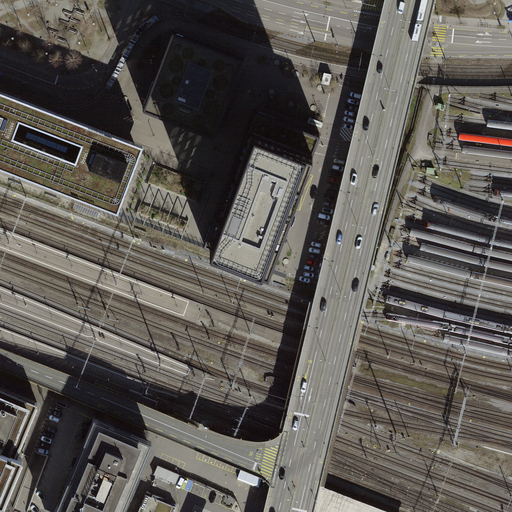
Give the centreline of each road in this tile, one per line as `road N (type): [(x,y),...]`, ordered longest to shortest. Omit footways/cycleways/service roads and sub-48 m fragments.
road 1 (tertiary): [(400,0),(278,511)]
road 2 (tertiary): [(299,511),(420,0)]
road 3 (secondary): [(371,32),(511,46)]
road 4 (secondary): [(239,0),(371,32)]
